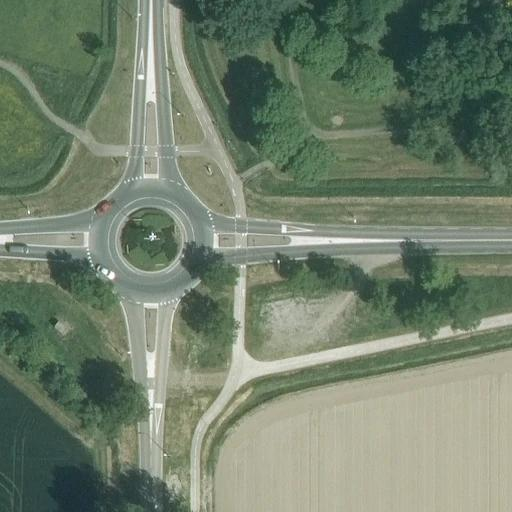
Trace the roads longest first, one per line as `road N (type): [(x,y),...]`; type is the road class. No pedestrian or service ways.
road 1 (track): [(139,379),(235,375),(343,295),(369,250)]
road 2 (secondary): [(198,265),(402,249),(415,241)]
road 3 (secondary): [(415,241),(198,218)]
road 4 (secondary): [(175,195),(166,169),(157,0)]
road 5 (secondary): [(144,0),(127,195)]
road 6 (unclassified): [(125,288),(150,436)]
road 7 (unclassified): [(150,436),(171,291)]
